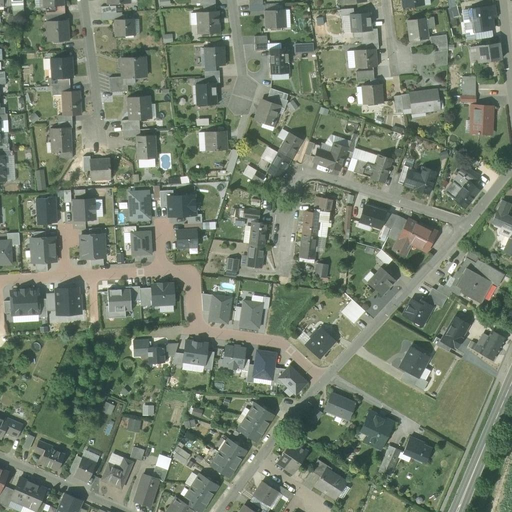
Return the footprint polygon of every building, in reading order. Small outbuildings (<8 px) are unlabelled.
[(158,0),(159,8),(169,8),(169,0),(158,0)] [(45,6),(45,14),(64,13),(64,5),(63,5),(45,6)] [(450,6),(444,7),(443,10),(445,10),(447,19),(459,16),(455,5),(450,6)] [(23,6),(11,6),(12,16),(23,16),(23,6)] [(472,20),(474,32),(491,30),(493,29),(492,18),(495,18),(493,6),(468,9),(470,21),(472,20)] [(283,9),(265,10),(266,28),(284,28),(283,9)] [(470,21),(468,9),(461,10),(466,40),(492,37),(491,30),(474,32),(472,20),(470,21)] [(198,25),(199,34),(219,33),(218,11),(215,11),(203,12),(198,12),(198,13),(198,25)] [(198,25),(198,13),(190,13),(190,25),(198,25)] [(370,29),(369,13),(353,14),(351,14),(352,31),(361,31),(370,30),(370,29)] [(352,31),(351,14),(349,15),(349,16),(341,16),(342,32),(352,31)] [(433,16),(426,17),(428,29),(435,28),(433,16)] [(408,19),(411,40),(429,37),(428,29),(426,17),(408,19)] [(115,20),(115,36),(133,35),(132,19),(116,19),(115,20)] [(48,21),(49,41),(68,40),(67,20),(65,20),(48,21)] [(361,44),(365,44),(378,43),(376,28),(370,29),(370,30),(361,31),(361,38),(361,44)] [(171,34),(162,34),(163,43),(172,42),(171,34)] [(254,36),(254,44),(267,43),(266,35),(254,36)] [(447,42),(445,43),(444,35),(429,37),(430,45),(436,44),(437,51),(431,52),(432,65),(447,63),(447,42)] [(476,45),(478,61),(500,59),(499,43),(476,45)] [(478,61),(476,45),(469,46),(471,62),(478,61)] [(206,48),(206,66),(224,65),(223,47),(206,48)] [(270,49),(271,73),(288,73),(287,48),(270,49)] [(366,50),(356,50),(356,58),(357,68),(376,66),(375,49),(366,50)] [(348,59),(356,58),(356,50),(347,51),(348,59)] [(52,70),(53,78),(68,77),(72,77),(71,67),(70,67),(70,57),(52,58),(52,70)] [(121,67),(122,77),(141,76),(141,67),(145,67),(144,57),(122,58),(122,67),(121,67)] [(52,70),(52,58),(43,59),(43,70),(52,70)] [(356,58),(348,59),(348,68),(357,68),(356,58)] [(355,72),(356,80),(374,79),(373,70),(355,72)] [(463,76),(462,96),(474,96),(474,76),(463,76)] [(52,86),(58,86),(69,85),(68,77),(53,78),(52,78),(52,86)] [(109,78),(109,92),(123,91),(122,77),(109,78)] [(197,84),(198,105),(216,104),(215,84),(215,83),(205,84),(197,84)] [(69,91),(69,85),(58,86),(58,93),(58,95),(65,94),(65,92),(69,91)] [(364,87),(365,104),(384,103),(383,86),(364,87)] [(365,104),(364,87),(356,88),(357,105),(365,104)] [(270,88),(268,94),(285,100),(288,94),(270,88)] [(409,93),(409,94),(410,108),(411,111),(423,109),(423,111),(424,111),(440,109),(438,90),(409,93)] [(63,102),(63,115),(79,114),(78,91),(69,91),(65,92),(65,94),(65,102),(63,102)] [(287,100),(285,100),(268,94),(266,101),(279,106),(278,106),(284,108),(285,106),(286,104),(287,100)] [(402,109),(410,108),(409,94),(400,95),(402,109)] [(393,96),(394,110),(402,109),(400,95),(393,96)] [(128,97),(129,120),(138,120),(148,119),(147,105),(150,105),(149,104),(149,96),(128,97)] [(286,104),(291,112),(297,107),(292,99),(286,104)] [(262,121),(272,125),(278,106),(279,106),(266,101),(261,100),(255,119),(262,121)] [(147,105),(148,119),(156,119),(155,104),(149,104),(150,105),(147,105)] [(470,133),(486,134),(488,116),(492,116),(493,106),(472,105),(471,120),(470,133)] [(318,113),(326,116),(328,110),(320,107),(318,113)] [(425,116),(424,111),(423,111),(423,109),(411,111),(412,117),(425,116)] [(28,118),(33,123),(39,118),(34,113),(28,118)] [(118,121),(119,131),(138,130),(138,120),(129,120),(118,121)] [(270,130),(272,125),(262,121),(260,127),(270,130)] [(55,143),(56,152),(70,152),(69,128),(69,127),(58,128),(51,128),(52,143),(55,143)] [(284,141),(289,132),(282,129),(277,137),(284,141)] [(206,132),(207,151),(226,150),(225,131),(206,132)] [(207,151),(206,132),(198,132),(199,151),(207,151)] [(284,141),(277,152),(291,160),(302,140),(289,132),(284,141)] [(324,143),(332,146),(333,143),(347,148),(350,140),(331,134),(324,143)] [(346,151),(352,153),(354,149),(357,139),(358,136),(352,134),(350,140),(347,148),(346,151)] [(385,154),(400,158),(405,142),(406,139),(391,134),(385,154)] [(136,136),(137,157),(138,157),(154,156),(155,156),(154,135),(139,135),(136,136)] [(360,151),(363,152),(366,143),(357,139),(354,149),(360,151)] [(304,154),(315,157),(318,149),(318,150),(320,145),(308,141),(304,154)] [(320,145),(318,150),(329,153),(332,146),(324,143),(321,142),(320,145)] [(47,152),(56,152),(55,143),(52,143),(46,143),(47,152)] [(325,165),(340,170),(346,151),(347,148),(333,143),(332,146),(329,153),(318,150),(318,149),(315,157),(314,161),(325,165)] [(271,164),(277,152),(268,147),(261,158),(271,164)] [(225,171),(232,173),(239,151),(232,149),(225,171)] [(351,157),(357,159),(360,152),(360,151),(354,149),(352,153),(351,157)] [(446,150),(438,153),(440,160),(448,157),(446,150)] [(279,179),(291,160),(277,152),(271,164),(266,171),(279,179)] [(374,165),(377,155),(373,154),(372,156),(360,152),(357,159),(374,165)] [(4,157),(4,168),(14,167),(14,155),(10,155),(10,156),(4,157)] [(353,171),(385,182),(392,160),(377,155),(374,165),(357,159),(353,171)] [(154,156),(138,157),(139,168),(155,167),(154,156)] [(357,159),(351,157),(347,170),(353,171),(357,159)] [(89,159),(90,170),(90,178),(110,177),(109,159),(90,160),(90,159),(89,159)] [(418,175),(419,172),(410,169),(411,167),(404,164),(402,170),(408,172),(418,175)] [(471,180),(474,182),(479,175),(464,165),(459,173),(471,180)] [(14,167),(4,168),(5,180),(15,179),(14,167)] [(242,173),(248,176),(252,170),(246,167),(242,173)] [(419,172),(418,175),(414,188),(429,193),(436,172),(421,167),(419,172)] [(35,170),(37,190),(45,189),(43,169),(35,170)] [(248,176),(260,184),(264,177),(252,170),(248,176)] [(398,183),(404,185),(408,172),(402,170),(398,183)] [(404,185),(414,188),(418,175),(408,172),(404,185)] [(445,193),(453,199),(468,182),(469,183),(471,180),(459,173),(458,174),(459,175),(445,193)] [(479,191),(469,183),(468,182),(453,199),(465,209),(479,191)] [(168,206),(168,216),(187,215),(195,215),(195,214),(194,195),(173,196),(172,190),(159,191),(159,197),(160,207),(168,206)] [(147,191),(129,192),(130,219),(149,218),(147,191)] [(347,194),(345,202),(351,204),(354,195),(347,194)] [(56,222),(55,196),(47,197),(47,198),(35,199),(37,224),(51,224),(51,223),(56,222)] [(318,210),(328,212),(331,200),(321,197),(318,210)] [(73,199),(75,220),(94,219),(94,217),(94,211),(94,212),(94,206),(93,206),(93,200),(93,198),(73,199)] [(102,199),(93,200),(93,206),(94,206),(94,212),(94,211),(94,217),(103,217),(102,199)] [(497,212),(506,215),(510,204),(501,201),(497,212)] [(371,225),(379,227),(380,225),(384,213),(364,206),(359,221),(371,225)] [(230,216),(242,218),(242,214),(237,213),(238,208),(231,208),(230,216)] [(242,218),(258,220),(259,211),(238,208),(237,213),(242,214),(242,218)] [(313,209),(313,213),(318,214),(317,222),(327,223),(328,212),(318,210),(313,209)] [(304,212),(301,234),(316,236),(317,222),(318,214),(313,213),(304,212)] [(391,228),(397,216),(397,215),(390,212),(389,215),(384,226),(385,226),(389,228),(391,229),(391,228)] [(492,224),(504,229),(511,232),(511,234),(511,236),(505,252),(511,254),(511,218),(506,215),(497,212),(492,224)] [(380,225),(384,226),(389,215),(384,213),(380,225)] [(187,215),(187,223),(201,223),(201,214),(195,214),(195,215),(187,215)] [(407,221),(397,216),(391,228),(391,229),(387,236),(395,240),(397,236),(399,237),(400,235),(407,221)] [(407,221),(400,235),(411,240),(410,243),(411,243),(421,249),(431,231),(408,219),(407,221)] [(251,226),(249,244),(263,245),(266,223),(252,221),(251,226)] [(371,225),(359,221),(357,227),(369,231),(371,225)] [(331,223),(327,223),(317,222),(316,236),(325,237),(326,237),(327,227),(330,227),(331,223)] [(242,243),(249,244),(251,226),(244,225),(242,243)] [(389,228),(385,226),(380,239),(385,241),(389,228)] [(196,246),(196,230),(184,230),(176,231),(177,247),(196,246)] [(136,232),(130,232),(131,242),(131,255),(151,254),(150,231),(136,232)] [(435,233),(431,231),(421,249),(426,251),(435,233)] [(10,240),(10,245),(19,244),(19,232),(7,233),(7,240),(10,240)] [(89,235),(80,235),(81,258),(90,257),(103,257),(104,257),(103,234),(101,234),(89,235)] [(314,251),(316,236),(301,234),(299,256),(313,258),(314,251)] [(404,256),(411,243),(410,243),(411,240),(400,235),(399,237),(392,250),(404,256)] [(323,252),(325,237),(316,236),(314,251),(323,252)] [(30,238),(31,250),(55,249),(54,237),(45,238),(33,238),(30,238)] [(0,264),(11,264),(10,245),(10,240),(7,240),(1,241),(0,242),(0,241),(0,264)] [(261,267),(263,245),(249,244),(246,265),(261,267)] [(366,247),(364,253),(372,255),(374,249),(366,247)] [(31,250),(32,262),(35,262),(47,261),(55,261),(55,249),(31,250)] [(375,253),(385,262),(389,257),(381,249),(379,249),(375,253)] [(465,258),(476,264),(478,260),(480,257),(469,251),(465,258)] [(90,257),(90,265),(103,265),(103,257),(90,257)] [(460,293),(480,304),(491,283),(497,287),(504,274),(478,260),(476,264),(465,258),(454,278),(451,276),(444,287),(444,288),(451,292),(458,296),(460,293)] [(225,269),(237,271),(238,260),(227,259),(225,269)] [(35,262),(35,272),(47,271),(47,261),(35,262)] [(315,276),(326,277),(327,264),(317,263),(315,276)] [(369,283),(381,295),(388,287),(387,287),(394,279),(382,268),(375,276),(369,283)] [(363,278),(369,283),(375,276),(370,271),(363,278)] [(158,284),(151,285),(151,287),(152,305),(173,304),(173,284),(166,284),(166,282),(158,283),(158,284)] [(439,284),(436,290),(447,296),(448,297),(451,292),(444,288),(444,287),(439,284)] [(151,287),(139,288),(140,300),(140,305),(152,305),(151,287)] [(55,289),(55,293),(56,311),(57,314),(81,313),(80,295),(77,295),(77,288),(55,289)] [(107,306),(108,312),(125,311),(131,310),(130,300),(129,288),(114,289),(107,290),(107,306)] [(139,288),(129,288),(130,300),(140,300),(139,288)] [(441,308),(447,296),(436,290),(432,288),(426,298),(434,303),(434,304),(441,308)] [(38,299),(37,290),(28,290),(28,289),(19,289),(19,291),(10,291),(11,300),(11,312),(11,314),(38,313),(38,299)] [(46,311),(56,311),(55,293),(45,293),(46,298),(46,311)] [(209,311),(212,295),(201,293),(202,310),(209,311)] [(231,297),(212,295),(209,311),(208,320),(227,323),(231,297)] [(262,303),(263,296),(251,295),(250,301),(262,303)] [(262,303),(261,308),(267,309),(269,297),(263,296),(262,303)] [(415,319),(423,323),(434,304),(434,303),(426,298),(422,296),(418,304),(411,300),(402,315),(413,321),(415,319)] [(38,313),(38,317),(47,317),(46,311),(46,298),(38,299),(38,313)] [(4,313),(11,312),(11,300),(3,301),(4,313)] [(250,301),(243,300),(242,307),(240,321),(239,325),(258,328),(261,308),(262,303),(250,301)] [(364,310),(353,300),(342,312),(353,322),(364,310)] [(108,312),(107,306),(105,306),(106,318),(125,317),(125,311),(108,312)] [(38,313),(11,314),(12,323),(38,321),(38,317),(38,313)] [(474,319),(483,324),(486,318),(477,313),(474,319)] [(451,347),(454,348),(468,325),(454,317),(441,340),(441,341),(451,347)] [(320,328),(318,331),(316,329),(313,333),(315,334),(311,338),(305,345),(319,358),(327,348),(328,349),(335,341),(320,328)] [(305,345),(311,338),(304,331),(297,338),(305,345)] [(492,331),(488,337),(483,334),(477,345),(482,347),(479,353),(492,361),(505,338),(492,331)] [(433,343),(448,352),(451,347),(441,341),(441,340),(436,337),(433,343)] [(148,340),(132,340),(133,356),(148,355),(147,348),(148,347),(148,340)] [(207,343),(185,340),(183,353),(182,361),(183,361),(203,364),(204,364),(206,351),(207,343)] [(468,347),(479,353),(482,347),(477,345),(471,341),(468,347)] [(162,344),(162,347),(163,347),(164,356),(174,356),(175,352),(178,343),(162,344)] [(224,352),(223,358),(222,365),(229,366),(228,368),(235,369),(235,366),(242,367),(243,358),(244,349),(225,346),(224,352)] [(148,347),(147,348),(148,355),(148,363),(164,362),(164,356),(163,347),(162,347),(157,347),(148,347)] [(414,376),(415,375),(420,366),(423,367),(428,357),(410,347),(399,367),(405,370),(414,376)] [(214,352),(206,351),(204,364),(203,364),(203,368),(211,370),(214,352)] [(275,353),(256,351),(254,365),(252,376),(253,377),(261,378),(263,378),(271,379),(273,367),(275,353)] [(182,361),(183,353),(175,352),(174,356),(171,364),(182,365),(183,361),(182,361)] [(249,359),(243,358),(242,367),(240,376),(246,377),(248,364),(249,359)] [(183,361),(182,365),(181,369),(202,372),(203,368),(203,364),(183,361)] [(252,376),(254,365),(248,364),(246,377),(246,382),(252,383),(253,377),(252,376)] [(293,393),(297,393),(306,382),(289,366),(286,369),(279,368),(277,384),(285,385),(293,393)] [(426,369),(423,367),(420,366),(415,375),(421,378),(426,369)] [(279,368),(273,367),(271,379),(270,385),(276,386),(277,384),(279,368)] [(401,379),(423,390),(427,382),(421,378),(415,375),(414,376),(405,370),(401,379)] [(324,410),(347,420),(355,402),(332,392),(324,410)] [(101,411),(110,415),(114,405),(105,402),(101,411)] [(250,411),(246,417),(263,428),(272,414),(255,403),(250,411)] [(142,415),(153,415),(153,405),(142,405),(142,415)] [(245,407),(241,413),(246,417),(250,411),(245,407)] [(193,408),(191,415),(200,417),(202,410),(193,408)] [(309,421),(314,424),(321,414),(315,410),(309,421)] [(241,424),(246,417),(241,413),(236,421),(241,424)] [(364,443),(381,451),(392,425),(367,414),(360,429),(369,433),(364,443)] [(254,442),(263,428),(246,417),(241,424),(237,430),(254,442)] [(140,420),(128,418),(126,430),(138,432),(140,420)] [(194,419),(183,421),(184,428),(195,426),(194,419)] [(8,420),(7,423),(0,420),(0,437),(1,438),(4,432),(17,437),(22,426),(8,420)] [(22,447),(28,450),(33,438),(27,435),(22,447)] [(410,457),(424,463),(430,449),(417,443),(418,440),(410,437),(403,452),(411,455),(410,457)] [(227,438),(218,452),(237,464),(245,449),(227,438)] [(34,450),(42,454),(46,446),(47,444),(38,440),(34,450)] [(276,463),(284,468),(298,448),(295,446),(290,443),(291,441),(290,441),(276,463)] [(39,462),(58,470),(64,454),(46,446),(42,454),(39,462)] [(186,460),(190,454),(177,446),(173,451),(175,452),(186,460)] [(388,446),(383,458),(390,460),(394,449),(388,446)] [(129,457),(141,461),(144,450),(133,447),(129,457)] [(300,450),(298,448),(284,468),(293,474),(307,452),(306,451),(305,453),(300,450)] [(81,456),(95,462),(96,462),(99,455),(84,449),(81,456)] [(400,451),(394,449),(390,460),(395,463),(398,457),(400,451)] [(403,452),(400,451),(398,457),(408,462),(410,457),(411,455),(403,452)] [(184,464),(186,460),(175,452),(172,456),(184,464)] [(228,478),(237,464),(218,452),(210,466),(228,478)] [(154,466),(167,470),(171,458),(158,454),(154,466)] [(73,474),(87,480),(95,462),(81,456),(80,459),(74,474),(73,474)] [(112,456),(109,464),(118,468),(121,460),(112,456)] [(69,471),(74,474),(80,459),(75,457),(69,471)] [(121,460),(118,468),(127,472),(131,462),(122,458),(121,460)] [(384,473),(390,460),(383,458),(377,472),(384,474),(384,473)] [(310,470),(321,477),(326,469),(330,472),(332,468),(317,459),(310,470)] [(390,476),(395,463),(390,460),(384,473),(390,476)] [(120,487),(127,472),(118,468),(109,464),(108,464),(102,479),(120,487)] [(158,479),(164,481),(167,470),(154,466),(151,476),(158,479)] [(298,477),(303,481),(310,471),(305,467),(298,477)] [(334,499),(336,495),(343,484),(345,482),(330,472),(326,469),(321,477),(315,486),(334,499)] [(184,483),(190,487),(198,476),(192,472),(184,483)] [(198,476),(190,487),(209,499),(218,485),(199,473),(198,476)] [(134,501),(149,506),(158,479),(151,476),(143,474),(134,501)] [(11,500),(23,505),(32,483),(20,477),(14,490),(10,499),(11,500)] [(252,496),(267,506),(276,493),(261,482),(252,496)] [(45,489),(32,483),(23,505),(35,510),(36,511),(40,501),(45,489)] [(349,488),(343,484),(336,495),(342,499),(349,488)] [(0,503),(1,504),(9,488),(2,485),(0,490),(0,503)] [(198,511),(200,511),(209,499),(190,487),(182,501),(181,501),(194,509),(198,511)] [(14,490),(9,488),(1,504),(7,507),(11,500),(10,499),(14,490)] [(279,494),(289,501),(293,495),(283,488),(279,494)] [(76,511),(79,507),(82,501),(65,494),(57,511),(76,511)] [(191,511),(194,509),(181,501),(182,501),(176,497),(167,511),(168,511),(191,511)] [(11,500),(7,507),(18,511),(19,511),(23,505),(11,500)] [(34,511),(41,511),(43,510),(45,504),(40,501),(36,511),(35,510),(34,511)] [(79,506),(87,509),(89,504),(82,501),(79,506)]
